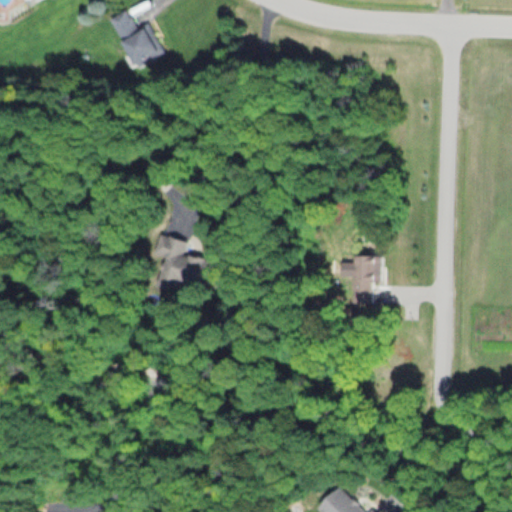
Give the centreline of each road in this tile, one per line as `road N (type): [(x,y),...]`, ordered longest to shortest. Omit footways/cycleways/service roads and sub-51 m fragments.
road 1 (residential): [(511,471),(470,472),(405,436),(126,360),(0,341)]
road 2 (residential): [(445,23),(437,396),(476,441),(470,472)]
road 3 (residential): [(284,0),(366,21),(511,25)]
